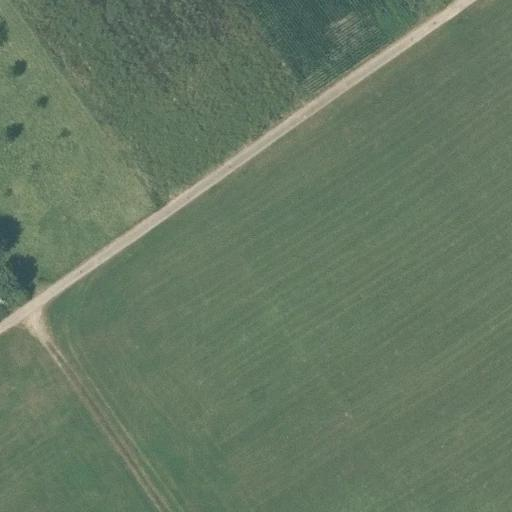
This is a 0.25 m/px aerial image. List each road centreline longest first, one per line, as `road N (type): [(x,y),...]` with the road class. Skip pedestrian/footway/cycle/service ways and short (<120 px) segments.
road 1 (track): [(473,0),(0,330)]
road 2 (track): [(24,313),(161,511)]
